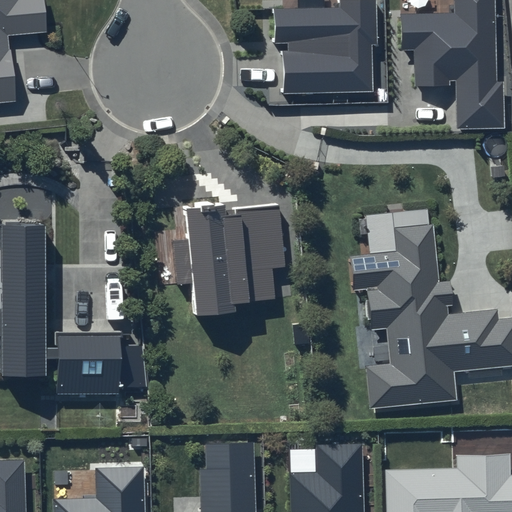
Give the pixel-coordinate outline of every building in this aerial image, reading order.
[(0,0),(0,104),(16,103),(11,37),(50,34),(47,0),(0,0)] [(338,0),(339,7),(274,9),(273,44),(288,44),(288,51),(282,51),(282,94),(373,91),(372,45),(378,45),(376,0),(338,0)] [(494,0),(453,0),(454,13),(400,14),(401,50),(414,50),(415,87),(456,86),(457,128),(506,127),(505,81),(496,82),(494,0)] [(224,202),(182,207),(186,238),(172,240),(176,285),(192,283),(196,316),(236,311),(236,304),(276,299),(273,269),(287,267),(279,204),(225,210),(224,202)] [(0,341),(2,342),(3,376),(46,376),(46,366),(61,366),(61,400),(123,399),(122,341),(59,342),(59,349),(46,350),(45,224),(3,224),(4,248),(0,248),(0,341)] [(395,253),(349,258),(352,289),(365,288),(370,329),(385,327),(389,362),(364,364),(369,406),(454,397),(451,371),(511,364),(511,317),(497,319),(496,309),(446,315),(445,303),(449,303),(447,283),(436,284),(430,226),(393,230),(395,253)] [(258,511),(256,442),(205,444),(206,469),(197,470),(198,511),(258,511)] [(289,511),(364,511),(363,443),(314,445),(316,472),(289,473),(289,511)] [(456,467),(385,469),(386,511),(511,511),(511,474),(511,475),(510,453),(456,454),(456,467)] [(0,511),(26,511),(25,460),(0,460),(0,511)] [(145,511),(144,466),(95,468),(96,497),(54,499),(54,511),(145,511)]
